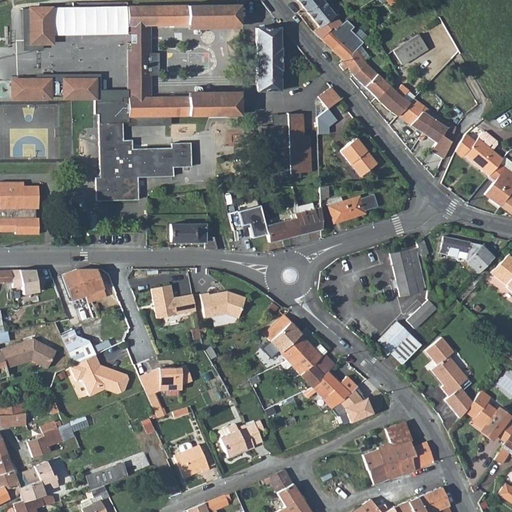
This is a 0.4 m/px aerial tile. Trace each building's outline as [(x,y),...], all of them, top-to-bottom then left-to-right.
[(243,0),(243,11),(270,11),(261,0),(243,0)] [(342,24),(322,0),(296,0),(324,33),(332,27),(335,30),(338,27),(342,24)] [(126,24),(125,4),(55,6),(56,35),(126,32),(126,24)] [(125,4),(126,24),(149,24),(237,23),(237,4),(125,4)] [(56,35),(55,6),(34,7),(35,42),(48,42),(56,42),(56,35)] [(35,42),(34,7),(28,7),(28,49),(48,49),(48,42),(35,42)] [(353,28),(347,20),(342,24),(338,27),(335,30),(332,27),(324,33),(320,37),(344,61),(357,47),(362,43),(351,31),(353,28)] [(149,60),(149,24),(126,24),(126,32),(127,60),(149,60)] [(278,48),(278,27),(255,28),(255,91),(278,89),(278,69),(279,69),(279,48),(278,48)] [(403,67),(428,52),(419,37),(394,52),(403,67)] [(360,57),(363,54),(357,47),(344,61),(339,64),(343,69),(347,66),(352,75),(376,98),(389,86),(366,64),(360,57)] [(128,97),(150,97),(149,60),(127,60),(128,94),(128,97)] [(102,122),(116,122),(115,119),(115,113),(113,107),(109,100),(108,98),(104,94),(104,79),(82,79),(82,84),(68,84),(68,79),(49,80),(49,85),(16,85),(17,104),(54,103),(54,101),(68,100),(68,103),(98,102),(99,115),(102,115),(102,122)] [(328,106),(339,98),(330,86),(317,96),(326,108),(328,106)] [(376,98),(388,109),(396,115),(409,102),(401,97),(406,92),(399,86),(394,91),(389,86),(376,98)] [(116,122),(120,122),(120,104),(120,97),(128,97),(128,94),(104,94),(108,98),(109,100),(113,107),(115,113),(115,119),(116,122)] [(239,114),(238,94),(150,97),(128,97),(120,97),(120,104),(120,122),(128,122),(128,116),(239,114)] [(396,115),(446,149),(453,133),(444,127),(429,117),(432,113),(423,106),(420,110),(409,102),(396,115)] [(326,108),(319,113),(315,116),(316,123),(326,122),(335,115),(328,106),(326,108)] [(302,135),(301,112),(279,113),(280,119),(272,119),(272,124),(265,124),(266,145),(281,144),(281,148),(271,148),(272,172),(299,170),(310,170),(310,158),(309,158),(308,145),(309,145),(309,134),(302,135)] [(141,177),(177,176),(177,167),(196,167),(195,143),(176,143),(176,147),(130,149),(130,139),(120,140),(120,122),(116,122),(102,122),(103,176),(99,176),(99,200),(141,200),(141,177)] [(444,127),(453,133),(455,127),(448,122),(444,127)] [(299,174),(299,170),(272,172),(271,148),(281,148),(281,144),(266,145),(265,124),(260,124),(270,175),(299,174)] [(503,156),(493,148),(497,143),(483,132),(479,137),(478,136),(463,155),(487,176),(503,156)] [(362,147),(354,137),(338,149),(355,171),(369,160),(362,151),(360,149),(362,147)] [(509,194),(511,189),(511,172),(509,170),(511,166),(511,163),(503,156),(487,176),(493,181),(483,194),(500,206),(509,194)] [(372,164),(369,160),(355,171),(358,175),(372,164)] [(0,231),(14,231),(14,234),(36,233),(36,217),(34,217),(34,208),(36,208),(35,185),(20,185),(20,182),(0,181),(0,231)] [(319,196),(329,196),(328,184),(318,185),(319,196)] [(511,189),(509,194),(500,206),(511,213),(511,189)] [(327,205),(332,222),(363,212),(362,210),(375,205),(371,193),(358,197),(357,195),(342,200),(341,196),(327,201),(328,205),(327,205)] [(161,214),(161,205),(168,205),(168,199),(154,198),(153,213),(161,214)] [(319,206),(313,208),(311,201),(293,206),(294,213),(290,214),(291,217),(263,224),(258,204),(226,212),(230,227),(246,223),(247,225),(250,237),(265,233),(268,241),(320,227),(319,206)] [(208,224),(169,224),(169,241),(204,242),(204,248),(216,248),(213,242),(211,235),(208,224)] [(68,239),(68,230),(60,230),(60,239),(68,239)] [(481,244),(469,242),(443,237),(440,253),(456,256),(457,250),(460,251),(467,252),(465,260),(478,272),(494,256),(481,244)] [(427,253),(423,240),(416,242),(416,244),(420,255),(420,256),(427,253)] [(399,296),(417,290),(407,260),(417,256),(420,255),(416,244),(386,254),(399,296)] [(511,255),(509,253),(490,272),(508,286),(507,288),(511,291),(511,255)] [(417,290),(426,287),(417,256),(407,260),(417,290)] [(31,266),(15,267),(20,293),(36,290),(35,284),(42,283),(40,268),(32,268),(31,266)] [(77,268),(60,275),(70,300),(71,299),(86,294),(77,268)] [(77,268),(86,294),(71,299),(80,321),(93,315),(89,302),(108,295),(105,287),(102,288),(95,268),(77,268)] [(11,269),(0,269),(0,282),(12,283),(11,269)] [(170,284),(150,288),(156,318),(195,310),(191,294),(172,297),(170,284)] [(199,293),(203,317),(224,313),(237,318),(244,297),(226,290),(208,294),(207,292),(199,293)] [(426,299),(435,308),(437,309),(441,305),(427,291),(425,298),(426,299)] [(426,299),(405,321),(414,329),(435,308),(426,299)] [(283,315),(263,334),(286,360),(298,350),(291,342),(300,333),(283,315)] [(395,322),(393,321),(374,340),(376,342),(395,322)] [(412,340),(395,322),(376,342),(393,359),(412,340)] [(88,342),(79,346),(72,329),(60,334),(74,364),(94,354),(88,342)] [(300,374),(323,354),(326,352),(319,345),(314,349),(300,333),(291,342),(298,350),(286,360),(300,374)] [(444,401),(459,419),(465,411),(473,401),(462,389),(459,385),(467,378),(448,355),(453,350),(441,336),(424,351),(436,365),(430,370),(443,384),(439,387),(448,397),(444,401)] [(0,350),(5,368),(30,360),(46,368),(55,351),(33,339),(0,348),(0,350)] [(412,340),(393,359),(399,365),(418,345),(412,340)] [(74,364),(69,367),(75,381),(79,377),(88,395),(103,389),(116,393),(123,390),(128,379),(128,376),(99,364),(94,354),(74,364)] [(323,354),(300,374),(311,386),(323,376),(322,375),(326,371),(333,364),(323,354)] [(161,367),(138,376),(146,396),(151,394),(173,385),(174,387),(192,379),(186,364),(172,370),(171,366),(161,367)] [(342,398),(348,393),(326,371),(322,375),(323,376),(311,386),(302,391),(307,396),(315,390),(331,408),(342,398)] [(467,378),(459,385),(462,389),(471,382),(467,378)] [(360,394),(371,407),(381,398),(365,379),(355,388),(360,394)] [(342,398),(348,405),(360,394),(355,388),(348,393),(342,398)] [(489,399),(480,391),(473,401),(465,411),(474,418),(485,426),(482,429),(493,438),(496,434),(504,423),(498,418),(500,415),(495,411),(485,404),(489,399)] [(151,394),(146,396),(156,418),(161,416),(151,394)] [(23,397),(23,396),(0,403),(0,414),(24,412),(23,397)] [(335,415),(348,405),(342,398),(331,408),(335,415)] [(54,402),(48,404),(52,413),(57,411),(54,402)] [(185,407),(171,412),(173,418),(187,413),(185,407)] [(323,411),(335,438),(344,434),(335,415),(331,408),(323,411)] [(495,411),(500,415),(498,418),(504,423),(509,417),(498,408),(495,411)] [(0,414),(0,426),(25,424),(24,412),(0,414)] [(259,418),(264,428),(269,426),(265,416),(259,418)] [(247,450),(254,447),(254,445),(263,442),(259,431),(264,429),(264,428),(259,418),(259,417),(253,420),(254,422),(245,426),(247,432),(241,434),(238,425),(228,429),(219,432),(220,436),(228,455),(246,449),(247,450)] [(485,426),(474,418),(472,422),(482,429),(485,426)] [(42,433),(55,427),(53,421),(37,427),(39,434),(42,433)] [(60,438),(72,434),(68,422),(55,427),(60,438)] [(377,449),(388,478),(413,469),(409,456),(413,454),(411,447),(408,440),(410,438),(404,422),(385,428),(390,443),(376,447),(377,449)] [(238,425),(237,423),(228,426),(220,429),(219,432),(228,429),(238,425)] [(504,423),(496,434),(504,441),(511,429),(504,423)] [(151,429),(148,425),(141,429),(147,441),(154,437),(151,429)] [(32,457),(49,450),(46,443),(60,438),(55,427),(42,433),(35,435),(36,438),(26,442),(32,457)] [(508,451),(511,453),(511,429),(504,441),(501,446),(508,451)] [(0,473),(12,470),(1,438),(0,438),(0,473)] [(208,467),(197,443),(190,446),(188,443),(185,441),(179,444),(178,447),(180,451),(172,454),(182,477),(192,472),(200,469),(201,470),(208,467)] [(413,469),(433,461),(426,442),(411,447),(413,454),(409,456),(413,469)] [(508,451),(501,446),(493,458),(500,463),(508,451)] [(377,449),(361,454),(365,464),(363,465),(364,468),(366,467),(367,470),(368,470),(373,484),(388,478),(377,449)] [(21,499),(22,500),(43,492),(42,490),(50,487),(58,483),(53,474),(52,475),(45,460),(14,473),(13,474),(16,482),(3,487),(7,496),(8,496),(19,491),(21,499)] [(84,476),(89,489),(103,484),(124,476),(120,463),(84,476)] [(263,478),(266,483),(270,481),(285,505),(274,511),(308,511),(310,511),(283,469),(263,478)] [(0,485),(1,485),(3,487),(16,482),(13,474),(14,473),(13,470),(12,470),(0,473),(0,485)] [(511,486),(511,487),(505,483),(498,493),(511,502),(511,486)] [(108,495),(103,484),(89,489),(92,496),(92,497),(99,494),(101,498),(102,499),(108,495)] [(449,511),(447,505),(448,504),(441,487),(417,497),(423,511),(428,511),(430,511),(429,511),(449,511)] [(16,511),(39,511),(43,511),(41,505),(54,501),(52,495),(43,495),(43,492),(22,500),(21,499),(13,503),(16,511)] [(99,494),(92,497),(92,496),(89,498),(91,503),(99,499),(101,498),(99,494)] [(226,500),(224,494),(208,501),(213,511),(228,505),(226,500)] [(423,511),(417,497),(407,501),(410,511),(423,511)] [(105,511),(99,499),(91,503),(89,498),(79,503),(83,511),(105,511)] [(378,511),(376,508),(369,499),(351,511),(378,511)] [(392,507),(394,511),(410,511),(407,501),(392,507)]
